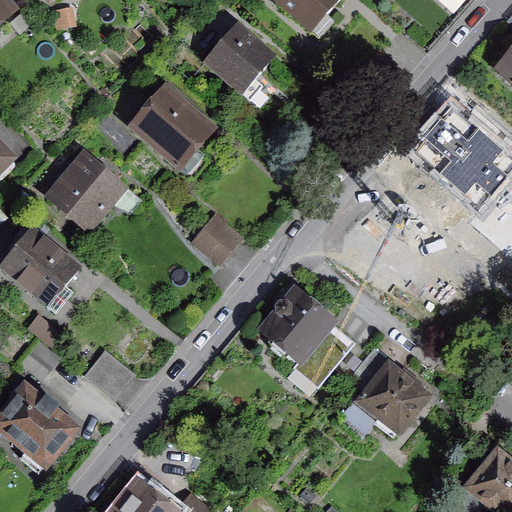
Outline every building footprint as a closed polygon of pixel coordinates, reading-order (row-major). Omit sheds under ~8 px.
[(7,0),(0,0),(0,34),(22,16),(7,0)] [(346,0),(271,0),(314,40),(349,3),(346,0)] [(442,0),(456,11),(465,0),(442,0)] [(243,28),(207,67),(244,101),(280,61),(243,28)] [(511,58),(498,73),(511,86),(511,58)] [(168,91),(135,130),(190,177),(224,138),(168,91)] [(469,117),(459,108),(427,144),(479,190),(509,157),(493,143),(505,129),(479,105),(469,117)] [(0,142),(0,184),(21,164),(0,142)] [(88,153),(47,200),(93,239),(133,192),(88,153)] [(354,224),(335,250),(377,282),(392,261),(407,272),(441,225),(398,193),(368,234),(354,224)] [(217,217),(193,244),(221,270),(245,243),(217,217)] [(35,232),(1,272),(50,315),(85,274),(35,232)] [(278,315),(265,331),(276,341),(271,346),(284,357),(289,351),(300,361),(301,360),(325,381),(356,345),(296,294),(287,304),(283,301),(274,311),(278,315)] [(136,380),(106,357),(87,381),(117,404),(136,380)] [(392,365),(358,406),(402,443),(436,402),(392,365)] [(27,386),(0,418),(0,436),(49,477),(85,433),(27,386)] [(511,511),(511,458),(502,451),(469,492),(494,511),(511,511)] [(168,511),(139,488),(119,511),(168,511)] [(208,511),(191,498),(180,511),(208,511)]
